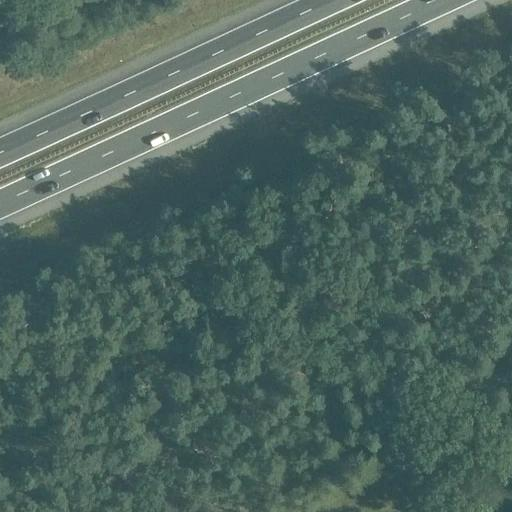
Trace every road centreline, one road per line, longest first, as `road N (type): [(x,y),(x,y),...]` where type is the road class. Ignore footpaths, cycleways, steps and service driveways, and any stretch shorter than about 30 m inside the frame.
road 1 (motorway): [(0,202),(440,0)]
road 2 (motorway): [(330,0),(0,152)]
